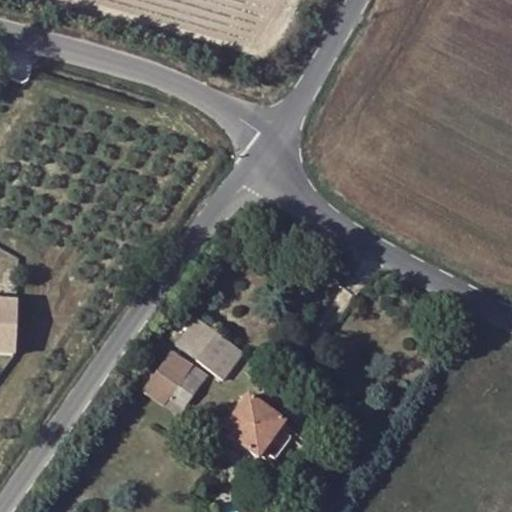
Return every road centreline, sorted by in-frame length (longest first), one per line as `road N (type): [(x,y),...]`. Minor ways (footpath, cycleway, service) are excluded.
road 1 (unclassified): [(260,150),(0,509)]
road 2 (unclassified): [(511,323),(317,219),(260,150)]
road 3 (unclassified): [(260,150),(213,100),(0,33)]
road 4 (unclassified): [(260,150),(351,0)]
